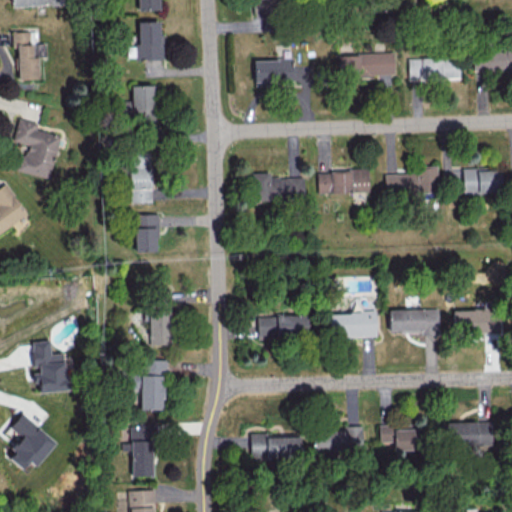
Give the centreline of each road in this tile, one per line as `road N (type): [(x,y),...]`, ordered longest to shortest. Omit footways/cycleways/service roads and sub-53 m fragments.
road 1 (residential): [(207,0),(220,348),(204,511)]
road 2 (residential): [(511,120),(214,133)]
road 3 (residential): [(511,378),(218,386)]
